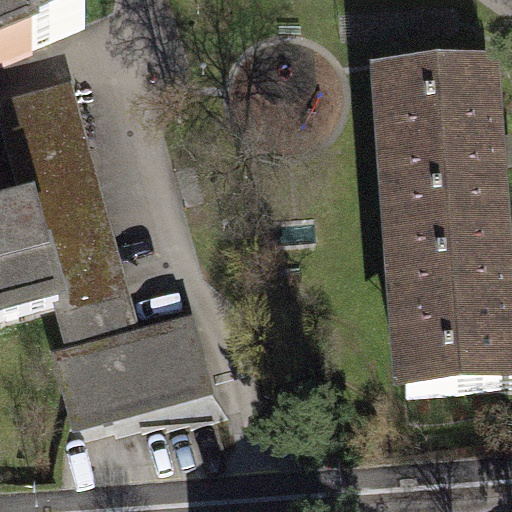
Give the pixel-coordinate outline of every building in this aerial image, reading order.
[(0,0),(0,68),(34,55),(33,51),(82,30),(69,0),(0,0)] [(385,83),(396,242),(502,235),(491,75),(385,83)] [(46,260),(59,307),(62,318),(123,301),(66,93),(1,110),(31,219),(43,261),(46,260)] [(0,323),(59,307),(46,260),(43,261),(31,219),(0,227),(0,323)] [(511,394),(511,376),(502,235),(396,242),(407,401),(511,394)] [(134,342),(123,301),(62,318),(73,358),(57,363),(75,427),(207,391),(190,327),(134,342)]
